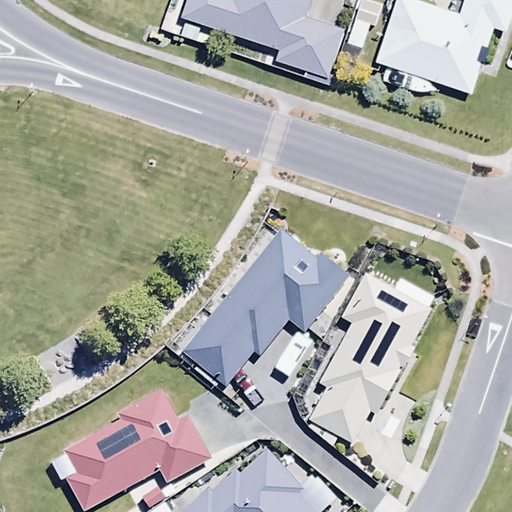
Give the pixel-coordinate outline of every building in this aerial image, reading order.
[(188,0),(180,23),(280,57),(277,66),(326,83),(343,34),(304,21),(311,0),(188,0)] [(505,36),(511,15),(511,0),(466,0),(460,20),(400,0),(399,0),(376,71),(471,103),(482,70),(475,67),(480,52),(488,55),(496,33),(505,36)] [(319,263),(282,235),(185,361),(225,392),(249,361),(256,366),(286,326),(305,340),(351,281),(321,259),(319,263)] [(327,395),(309,426),(352,451),(371,418),(377,422),(414,359),(411,357),(434,317),(429,314),(434,305),(401,286),(394,297),(367,281),(341,326),(353,333),(320,391),(327,395)] [(68,486),(80,511),(93,511),(159,476),(165,488),(212,463),(190,423),(180,429),(164,399),(119,423),(121,428),(67,457),(80,480),(68,486)] [(307,511),(296,501),(304,493),(265,455),(240,481),(235,475),(213,498),(209,494),(191,511),(307,511)]
